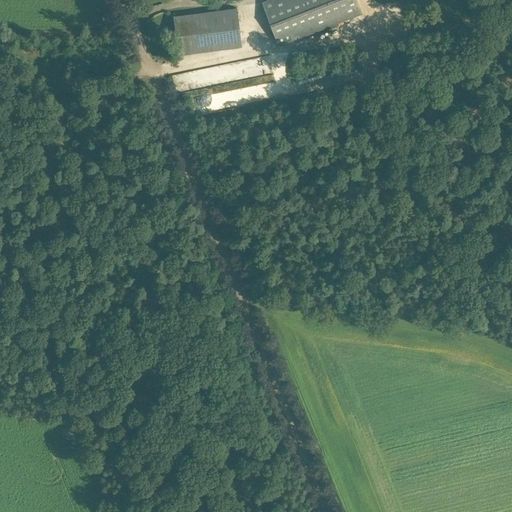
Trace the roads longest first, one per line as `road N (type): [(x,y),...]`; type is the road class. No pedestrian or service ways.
road 1 (track): [(480,22),(429,70),(367,94),(369,137),(387,168),(366,194),(304,207),(203,203)]
road 2 (track): [(323,511),(203,203)]
road 3 (track): [(365,65),(459,330)]
road 4 (track): [(79,442),(0,230)]
road 5 (track): [(203,203),(125,0)]
road 6 (track): [(0,37),(151,66)]
